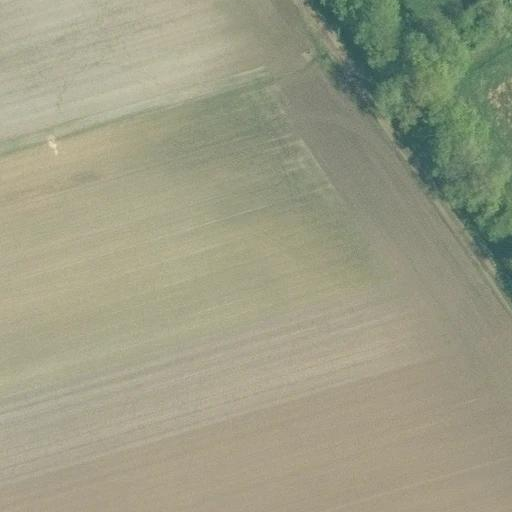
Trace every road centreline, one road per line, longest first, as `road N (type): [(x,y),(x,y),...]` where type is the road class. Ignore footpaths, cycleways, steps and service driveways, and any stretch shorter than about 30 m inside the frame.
road 1 (track): [(374,106),(511,321)]
road 2 (track): [(303,0),(374,106)]
